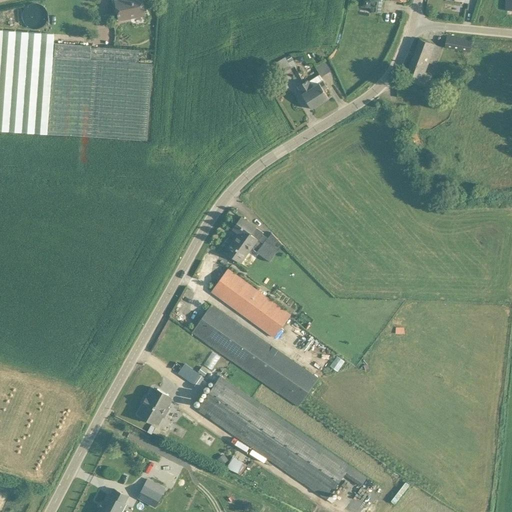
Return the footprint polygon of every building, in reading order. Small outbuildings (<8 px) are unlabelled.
[(142,0),(119,0),(115,1),(120,21),(146,16),(142,0)] [(365,0),(365,12),(374,13),(374,0),(365,0)] [(0,130),(45,134),(51,42),(52,34),(0,29),(0,130)] [(473,40),(447,37),(445,48),(471,52),(473,40)] [(442,47),(419,39),(405,80),(427,88),(442,47)] [(45,134),(147,140),(152,65),(139,64),(140,50),(91,47),(91,46),(51,42),(45,134)] [(288,56),(275,64),(283,77),(296,69),(288,56)] [(309,108),(327,98),(317,81),(299,92),(309,108)] [(239,263),(261,232),(237,216),(229,228),(235,232),(221,251),(239,263)] [(205,292),(269,335),(285,311),(221,268),(205,292)] [(317,376),(212,304),(191,334),(297,406),(317,376)] [(193,366),(183,379),(193,386),(202,372),(193,366)] [(366,475),(220,375),(196,411),(327,500),(344,475),(359,486),(366,475)] [(0,471),(25,477),(25,476),(48,472),(54,442),(61,444),(66,421),(70,422),(72,414),(41,407),(41,404),(75,411),(78,398),(0,380),(0,471)] [(134,413),(156,425),(171,397),(149,386),(134,413)] [(216,454),(212,458),(217,463),(221,459),(216,454)] [(225,468),(231,459),(227,456),(220,465),(225,468)] [(142,458),(136,473),(166,485),(172,470),(142,458)] [(147,478),(139,497),(158,504),(165,486),(147,478)] [(95,511),(118,511),(126,496),(108,487),(95,511)]
